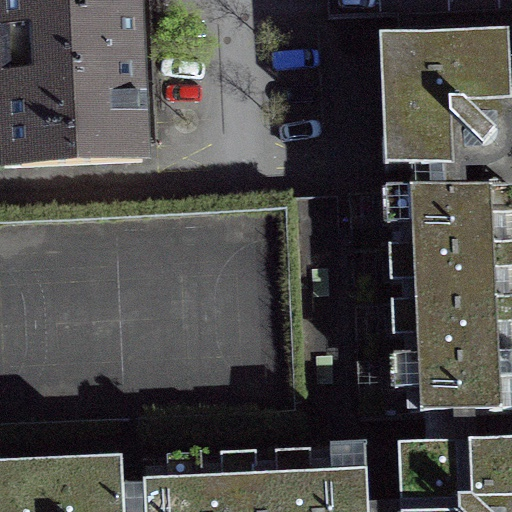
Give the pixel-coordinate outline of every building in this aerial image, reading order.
[(134,0),(2,0),(11,168),(142,162),(139,91),(129,91),(134,85),(134,77),(130,69),(121,65),(104,65),(104,54),(137,53),(134,0)] [(511,0),(328,0),(329,19),(511,10),(511,0)] [(508,42),(380,46),(384,175),(439,174),(454,173),(452,112),(510,110),(508,42)] [(497,139),(480,124),(466,139),(483,155),(497,139)] [(511,190),(386,197),(388,232),(402,231),(403,251),(388,252),(390,287),(404,287),(405,306),(391,306),(393,342),(406,342),(407,360),(393,361),(395,397),(408,396),(409,420),(511,414),(511,406),(511,382),(511,381),(511,354),(510,355),(508,328),(511,327),(511,299),(507,300),(506,273),(511,272),(511,245),(504,246),(503,218),(511,217),(511,190)] [(511,445),(468,448),(471,508),(511,505),(511,445)] [(397,451),(400,511),(460,508),(457,449),(397,451)] [(368,511),(366,454),(142,463),(144,511),(368,511)] [(124,511),(123,465),(0,470),(0,511),(124,511)]
